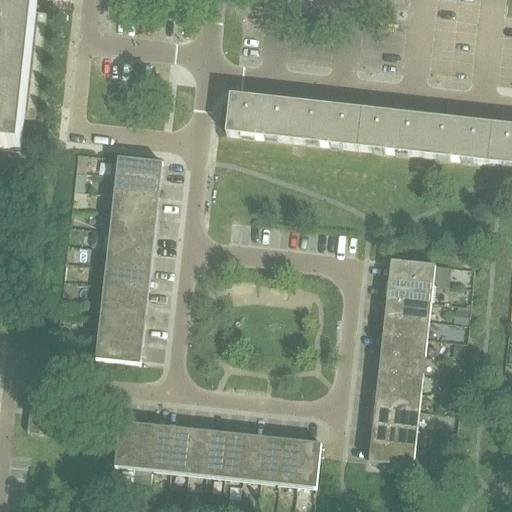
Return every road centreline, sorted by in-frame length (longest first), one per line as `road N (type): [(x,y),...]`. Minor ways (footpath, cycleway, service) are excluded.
road 1 (residential): [(341,414),(357,271),(193,253)]
road 2 (residential): [(511,107),(234,76),(212,67)]
road 3 (residential): [(204,144),(78,131),(88,46)]
road 4 (residential): [(177,397),(11,379)]
road 5 (residential): [(341,414),(177,397)]
road 6 (residential): [(177,397),(193,253)]
road 7 (residential): [(212,67),(88,46)]
